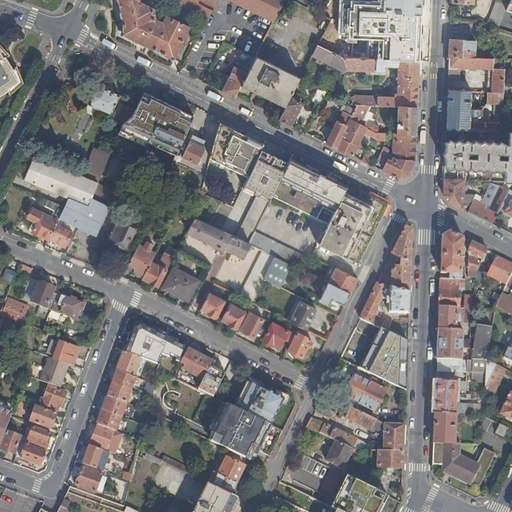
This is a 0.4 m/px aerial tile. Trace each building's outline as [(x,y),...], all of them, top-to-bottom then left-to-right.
[(138,0),(115,0),(118,5),(121,13),(123,19),(123,24),(123,29),(123,35),(174,59),(190,26),(169,16),(164,24),(154,20),(153,10),(138,2),(138,0)] [(167,0),(173,3),(180,6),(207,20),(217,0),(167,0)] [(232,0),(274,21),(284,0),(232,0)] [(178,11),(180,6),(173,3),(171,8),(178,11)] [(497,28),(498,29),(506,10),(495,6),(487,25),(497,28)] [(362,59),(363,21),(340,20),(339,36),(339,43),(338,56),(344,58),(362,59)] [(497,28),(487,25),(482,24),(480,31),(495,36),(497,28)] [(475,41),(450,40),(449,57),(475,58),(475,41)] [(334,54),(317,46),(312,56),(329,64),(334,54)] [(8,61),(5,57),(4,58),(0,51),(0,96),(9,91),(8,89),(19,82),(12,71),(13,70),(8,61)] [(255,58),(246,53),(246,58),(253,62),(255,58)] [(346,72),(347,70),(344,58),(338,56),(334,54),(329,64),(346,72)] [(250,68),(247,73),(241,86),(285,108),(294,92),(300,80),(300,78),(256,57),(255,58),(253,62),(250,68)] [(487,92),(503,92),(504,73),(505,59),(489,58),(480,58),(475,58),(449,57),(448,79),(459,79),(459,68),(488,69),(487,92)] [(253,62),(246,58),(243,64),(250,68),(253,62)] [(385,67),(385,60),(362,59),(344,58),(347,70),(385,71),(385,67)] [(398,76),(419,76),(419,62),(398,61),(398,67),(398,76)] [(234,66),(221,92),(234,98),(241,86),(247,73),(234,66)] [(302,75),(300,78),(300,80),(309,84),(311,79),(302,75)] [(403,87),(418,87),(419,76),(398,76),(397,84),(397,95),(403,96),(403,87)] [(110,116),(119,96),(96,85),(83,112),(92,116),(96,109),(110,116)] [(399,107),(417,108),(418,87),(403,87),(403,96),(397,95),(395,95),(395,98),(394,106),(399,107)] [(311,101),(320,105),(325,94),(326,92),(317,88),(311,101)] [(501,132),(503,96),(503,92),(487,92),(486,102),(494,103),(494,122),(487,122),(487,124),(478,123),(479,116),(481,116),(481,109),(470,109),(471,91),(448,91),(446,129),(494,131),(501,132)] [(285,108),(279,120),(291,125),(302,103),(297,101),(300,95),(294,92),(285,108)] [(157,122),(164,107),(165,106),(142,95),(135,111),(132,116),(126,121),(124,123),(151,135),(157,122)] [(377,106),(378,97),(355,96),(357,105),(377,106)] [(378,106),(394,106),(395,98),(378,97),(377,106),(378,106)] [(338,121),(327,143),(336,148),(341,138),(345,130),(350,120),(355,109),(347,106),(343,104),(340,111),(344,112),(339,122),(338,121)] [(375,133),(378,133),(378,126),(361,122),(367,111),(378,114),(378,106),(377,106),(357,105),(355,109),(350,120),(375,133)] [(132,116),(135,111),(125,106),(119,118),(126,121),(132,116)] [(188,128),(192,119),(164,107),(157,122),(185,135),(188,128)] [(397,134),(416,134),(417,108),(399,107),(397,134)] [(385,141),(385,133),(378,133),(375,133),(350,120),(345,130),(361,138),(363,133),(379,141),(385,141)] [(249,175),(261,150),(263,146),(246,138),(219,125),(212,150),(210,156),(249,175)] [(511,132),(509,132),(509,144),(506,144),(501,141),(496,143),(492,141),(488,143),(484,141),(479,142),(475,141),(471,142),(467,140),(467,136),(473,136),(475,134),(494,135),(494,131),(446,129),(444,179),(464,180),(465,180),(466,170),(470,168),(474,171),(479,168),(483,171),(487,169),(491,171),(496,169),(499,171),(505,169),(505,173),(505,182),(511,182),(511,181),(511,132)] [(359,142),(361,138),(345,130),(341,138),(357,146),(361,148),(363,144),(359,142)] [(396,159),(415,160),(416,134),(397,134),(394,134),(393,153),(396,153),(396,159)] [(204,142),(191,136),(181,157),(197,164),(204,149),(201,148),(204,142)] [(341,138),(336,148),(352,156),(357,146),(341,138)] [(415,161),(415,160),(396,159),(385,144),(382,149),(377,160),(385,164),(382,171),(400,179),(407,177),(415,161)] [(279,180),(287,164),(261,150),(249,175),(247,179),(242,188),(256,195),(235,238),(247,244),(254,232),(262,216),(271,197),(279,180)] [(95,151),(87,171),(101,176),(108,157),(95,151)] [(363,161),(369,164),(374,154),(368,151),(363,161)] [(91,199),(98,184),(32,157),(23,180),(69,199),(65,207),(84,215),(91,199)] [(129,165),(114,158),(104,181),(119,188),(129,165)] [(305,192),(312,176),(287,164),(279,180),(305,192)] [(349,182),(336,176),(327,194),(328,194),(337,198),(335,203),(338,205),(342,195),(349,182)] [(464,180),(444,179),(443,195),(448,203),(463,210),(464,180)] [(467,212),(491,224),(498,210),(506,194),(511,184),(511,182),(505,182),(502,186),(499,185),(490,206),(483,203),(481,205),(477,203),(478,200),(474,198),(467,212)] [(481,202),(483,203),(490,206),(499,185),(490,183),(481,202)] [(193,197),(196,191),(180,184),(178,190),(193,197)] [(342,195),(338,205),(332,217),(332,218),(319,245),(358,264),(386,206),(385,203),(361,192),(356,202),(342,195)] [(337,198),(328,194),(319,211),(332,217),(338,205),(335,203),(337,198)] [(498,210),(511,216),(511,200),(511,197),(506,194),(498,210)] [(328,225),(332,217),(319,211),(308,205),(310,201),(302,197),(296,209),(328,225)] [(84,215),(78,228),(88,233),(90,229),(97,233),(110,208),(91,199),(84,215)] [(64,207),(48,200),(45,207),(54,212),(51,218),(32,208),(27,218),(33,221),(30,226),(34,228),(32,232),(47,240),(48,239),(55,225),(58,218),(64,207)] [(65,207),(64,207),(58,218),(78,228),(84,215),(65,207)] [(195,218),(187,233),(224,250),(225,248),(242,258),(246,249),(250,251),(252,246),(247,244),(235,238),(195,218)] [(135,230),(116,221),(108,241),(107,240),(106,242),(127,251),(127,250),(126,249),(135,230)] [(55,225),(48,239),(64,247),(72,233),(55,225)] [(392,288),(409,294),(412,230),(405,226),(391,254),(399,258),(401,259),(400,267),(394,267),(392,271),(392,279),(392,288)] [(465,242),(466,239),(449,231),(442,236),(440,273),(449,274),(449,280),(461,280),(463,242),(465,242)] [(303,272),(309,259),(254,232),(247,244),(252,246),(262,251),(273,257),(284,262),(290,265),(303,272)] [(138,245),(128,264),(135,268),(134,270),(135,271),(142,275),(144,274),(150,262),(155,254),(149,251),(153,245),(146,241),(143,247),(138,245)] [(482,259),(487,249),(472,242),(468,252),(482,259)] [(262,251),(239,296),(251,302),(262,279),(273,257),(262,251)] [(399,258),(391,254),(385,268),(388,269),(392,271),(394,267),(399,258)] [(273,257),(262,279),(279,287),(290,265),(284,262),(273,257)] [(469,257),(467,277),(475,278),(478,267),(476,259),(469,257)] [(507,284),(511,273),(511,265),(496,257),(487,275),(507,284)] [(150,262),(144,274),(143,276),(151,280),(150,283),(158,287),(167,271),(150,262)] [(3,282),(9,284),(15,270),(10,268),(3,282)] [(349,294),(357,280),(335,269),(328,284),(349,294)] [(196,281),(174,270),(165,287),(187,298),(196,281)] [(377,284),(392,288),(392,279),(386,275),(382,273),(377,284)] [(511,273),(507,284),(502,295),(509,298),(511,290),(511,273)] [(457,290),(464,290),(465,280),(461,280),(449,280),(440,279),(439,307),(457,309),(459,309),(459,292),(457,292),(457,290)] [(48,287),(39,283),(31,302),(46,308),(52,292),(46,290),(48,287)] [(344,305),(349,294),(328,284),(327,283),(319,301),(328,305),(331,300),(344,305)] [(409,314),(409,294),(392,288),(377,284),(360,318),(381,328),(384,321),(375,317),(378,311),(375,310),(380,300),(379,299),(379,298),(389,299),(389,306),(387,306),(386,309),(389,309),(389,313),(409,314)] [(511,290),(509,298),(502,295),(495,309),(508,314),(511,305),(511,290)] [(208,293),(200,309),(216,317),(224,301),(208,293)] [(50,311),(60,315),(61,313),(78,320),(81,311),(80,311),(83,303),(59,294),(55,304),(53,303),(50,311)] [(471,310),(472,310),(472,297),(464,296),(463,309),(471,310)] [(299,301),(289,321),(298,326),(306,330),(316,309),(299,301)] [(221,320),(237,328),(246,313),(229,304),(221,320)] [(436,359),(462,360),(462,349),(465,349),(465,346),(462,346),(463,330),(456,330),(457,322),(459,323),(460,321),(460,315),(459,314),(457,314),(457,309),(439,307),(438,312),(436,359)] [(470,319),(471,310),(463,309),(462,319),(464,319),(470,319)] [(263,320),(249,312),(241,327),(246,330),(245,332),(254,337),(263,320)] [(284,340),(290,342),(294,334),(272,322),(262,340),(263,341),(264,343),(269,346),(271,345),(272,346),(273,343),(280,347),(284,340)] [(136,334),(139,327),(133,325),(130,331),(135,333),(136,334)] [(473,360),(486,361),(491,328),(477,326),(473,349),(473,360)] [(156,334),(139,327),(136,334),(135,333),(134,335),(132,336),(131,340),(132,342),(131,344),(149,351),(156,334)] [(389,360),(400,338),(385,330),(367,366),(383,374),(386,367),(389,360)] [(302,358),(310,340),(297,333),(288,351),(302,358)] [(68,365),(72,367),(79,350),(59,342),(53,360),(68,365)] [(204,358),(188,350),(181,363),(186,366),(183,370),(203,380),(209,368),(212,362),(211,362),(210,359),(206,357),(204,358)] [(140,358),(123,352),(117,371),(133,377),(140,358)] [(39,381),(59,388),(68,365),(53,360),(48,358),(39,381)] [(436,359),(436,369),(467,370),(467,360),(462,360),(436,359)] [(395,363),(389,360),(386,367),(392,370),(395,363)] [(485,382),(486,361),(473,360),(467,360),(467,370),(467,371),(472,372),(472,382),(485,382)] [(488,404),(491,398),(505,370),(486,361),(485,382),(484,402),(488,404)] [(224,376),(209,368),(203,380),(197,390),(213,398),(224,376)] [(133,377),(117,371),(112,384),(131,391),(135,378),(133,377)] [(346,396),(342,404),(345,405),(355,410),(369,383),(353,376),(344,395),(346,396)] [(257,388),(258,388),(260,384),(249,379),(247,383),(257,388)] [(435,381),(434,414),(450,415),(454,415),(456,389),(460,389),(461,382),(435,381)] [(385,390),(369,382),(369,383),(355,410),(369,417),(372,410),(375,411),(385,390)] [(258,420),(270,426),(281,403),(283,400),(273,395),(264,390),(258,388),(257,388),(247,383),(246,383),(234,408),(258,420)] [(131,391),(112,384),(107,397),(126,404),(131,391)] [(38,407),(56,414),(59,405),(61,406),(66,393),(48,387),(44,400),(41,398),(38,407)] [(283,400),(281,403),(285,406),(289,399),(288,397),(275,391),(273,395),(283,400)] [(126,404),(107,397),(102,410),(121,417),(126,404)] [(500,414),(511,420),(511,406),(505,403),(500,414)] [(460,415),(484,416),(484,404),(472,405),(461,405),(460,415)] [(253,463),(270,426),(258,420),(234,408),(229,405),(211,442),(253,463)] [(403,452),(404,425),(384,424),(369,417),(355,410),(345,405),(339,419),(341,420),(342,417),(370,431),(372,427),(384,432),(383,451),(403,452)] [(50,430),(56,414),(38,407),(36,406),(30,422),(50,430)] [(0,445),(8,425),(10,418),(12,414),(0,409),(0,445)] [(121,417),(102,410),(97,425),(115,432),(121,417)] [(434,414),(433,443),(443,443),(455,444),(456,415),(454,415),(450,415),(434,414)] [(324,423),(311,418),(307,427),(319,433),(324,423)] [(334,428),(324,423),(319,433),(336,441),(353,450),(357,450),(363,450),(365,450),(368,445),(334,429),(334,428)] [(504,437),(508,428),(499,424),(495,433),(504,437)] [(113,432),(96,426),(89,445),(106,451),(113,432)] [(42,450),(42,449),(43,448),(45,449),(50,435),(33,428),(27,443),(27,444),(42,450)] [(0,448),(0,449),(15,454),(19,441),(21,438),(6,432),(0,448)] [(16,455),(15,457),(20,459),(26,444),(20,442),(19,441),(15,454),(16,455)] [(353,450),(336,441),(326,461),(343,469),(351,454),(354,456),(357,450),(353,450)] [(455,444),(443,443),(442,466),(444,466),(444,472),(471,485),(472,483),(480,487),(495,455),(484,449),(484,450),(477,464),(460,455),(460,444),(455,444)] [(39,466),(44,451),(42,450),(27,444),(26,444),(20,459),(39,466)] [(108,453),(89,446),(82,464),(102,472),(108,453)] [(383,451),(378,451),(378,467),(403,469),(403,452),(383,451)] [(208,484),(233,496),(234,497),(239,486),(236,485),(244,467),(226,458),(218,474),(217,474),(216,475),(213,473),(208,484)] [(261,474),(265,468),(256,464),(254,468),(255,471),(261,474)] [(179,470),(188,475),(190,470),(181,466),(179,470)] [(95,493),(102,474),(83,467),(76,486),(95,493)] [(122,479),(130,482),(132,475),(125,472),(122,479)] [(379,511),(388,496),(347,476),(332,508),(337,511),(339,511),(379,511)] [(206,484),(192,511),(224,511),(233,496),(208,484),(206,484)]
